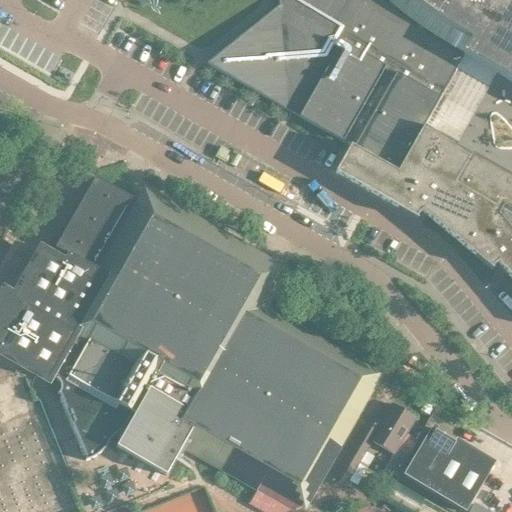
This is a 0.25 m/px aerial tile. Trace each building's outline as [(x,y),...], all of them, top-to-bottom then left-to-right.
[(420,214),(490,271),(497,265),(511,283),(511,179),(421,128),(462,56),(511,84),(511,0),(275,0),(277,7),(206,65),(205,65),(204,66),(285,112),(293,116),(344,145),(349,148),(348,149),(333,174),(395,210),(415,221),(420,214)] [(128,199),(92,179),(56,243),(53,248),(65,255),(60,265),(40,253),(11,303),(4,299),(0,296),(0,371),(18,382),(27,388),(38,394),(45,381),(49,374),(53,377),(55,379),(56,380),(57,382),(59,385),(59,389),(59,391),(59,394),(86,461),(100,453),(103,449),(106,444),(108,440),(111,437),(126,427),(114,448),(163,476),(185,438),(190,441),(197,445),(248,474),(257,479),(302,504),(366,391),(373,378),(257,312),(279,274),(143,197),(133,214),(123,208),(128,199)] [(390,406),(377,428),(366,422),(356,438),(358,439),(353,447),(331,480),(341,486),(362,452),(367,445),(369,442),(392,456),(414,419),(390,406)] [(0,465),(23,456),(24,458),(40,452),(28,423),(0,435),(1,438),(0,438),(0,465)] [(462,511),(491,465),(431,429),(402,478),(459,511),(462,511)] [(0,511),(20,511),(31,508),(32,511),(60,499),(48,471),(32,477),(33,479),(0,493),(0,511)]
